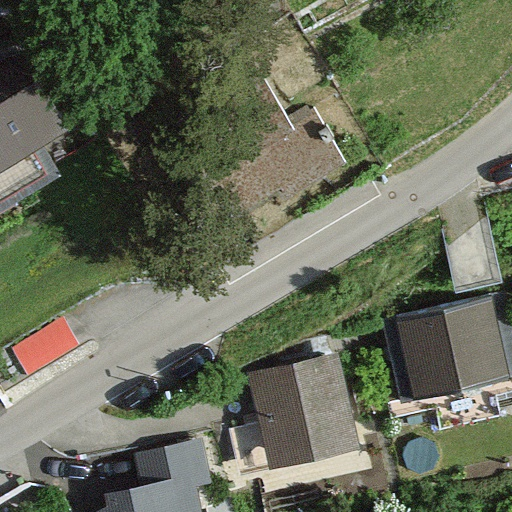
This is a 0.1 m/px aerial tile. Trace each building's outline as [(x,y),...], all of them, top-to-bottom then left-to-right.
[(28,43),(0,59),(0,179),(81,132),(64,103),(28,43)] [(246,228),(347,160),(312,106),(286,117),(260,70),(163,129),(202,205),(226,187),(233,201),(246,228)] [(511,290),(384,319),(401,400),(511,375),(511,290)] [(290,354),(245,368),(274,464),(363,437),(334,341),(290,354)] [(119,485),(80,494),(83,511),(222,511),(205,435),(142,450),(148,478),(119,485)]
